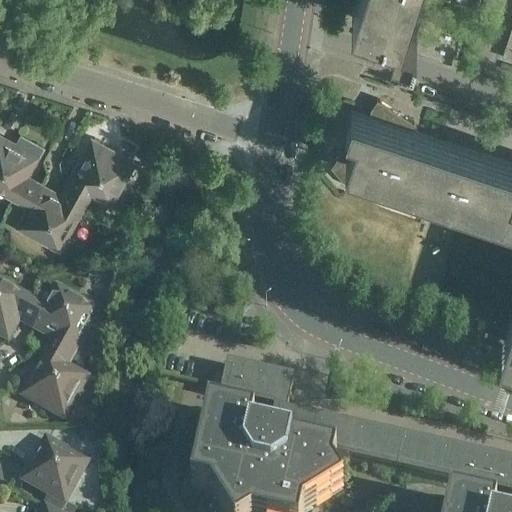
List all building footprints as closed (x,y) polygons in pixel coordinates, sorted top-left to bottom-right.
[(413,38),(420,16),(405,10),(408,0),(354,0),(352,7),(394,21),(391,31),(413,38)] [(413,38),(410,46),(450,59),(462,25),(421,12),(420,16),(413,38)] [(511,46),(507,44),(503,57),(511,59),(511,46)] [(369,111),(352,106),(346,125),(357,128),(331,166),(348,185),(387,203),(399,177),(511,214),(511,161),(500,157),(501,156),(499,155),(499,157),(466,146),(467,144),(465,144),(465,145),(432,134),(433,133),(431,132),(431,134),(415,128),(417,121),(377,98),(369,111)] [(27,204),(39,184),(25,175),(41,145),(20,134),(15,143),(0,133),(0,187),(27,203),(27,204)] [(91,137),(68,178),(90,190),(91,190),(110,201),(133,161),(91,137)] [(58,247),(90,190),(68,178),(58,195),(39,184),(27,204),(27,203),(16,223),(58,247)] [(45,308),(0,283),(0,337),(6,341),(18,320),(34,329),(45,308)] [(66,367),(74,351),(97,310),(56,287),(45,308),(34,329),(53,340),(45,355),(66,367)] [(511,315),(500,350),(511,353),(511,315)] [(86,378),(66,367),(45,355),(22,396),(63,419),(86,378)] [(254,420),(208,410),(191,489),(209,493),(220,511),(304,511),(342,489),(333,473),(336,458),(404,473),(412,440),(287,412),(294,379),(228,364),(220,397),(275,410),(267,441),(250,438),(254,420)] [(51,496),(44,507),(52,511),(59,511),(64,503),(87,462),(45,439),(23,480),(51,496)] [(511,511),(511,462),(412,440),(404,473),(511,497),(511,511),(495,511),(496,509),(450,499),(447,511),(511,511)] [(41,511),(75,511),(77,510),(64,503),(59,511),(52,511),(44,507),(41,511)]
